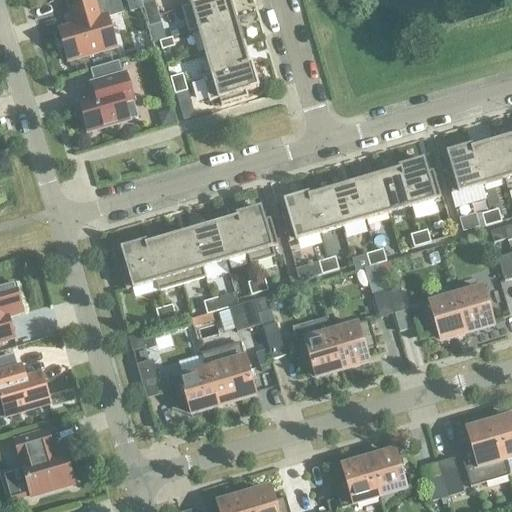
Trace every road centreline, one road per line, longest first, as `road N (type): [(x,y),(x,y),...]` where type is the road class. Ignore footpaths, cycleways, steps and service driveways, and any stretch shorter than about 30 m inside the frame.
road 1 (residential): [(142,484),(511,372)]
road 2 (residential): [(58,222),(325,143)]
road 3 (residential): [(58,222),(142,484)]
road 4 (residential): [(0,21),(58,222)]
road 5 (residential): [(325,143),(511,88)]
road 6 (residential): [(325,143),(282,0)]
